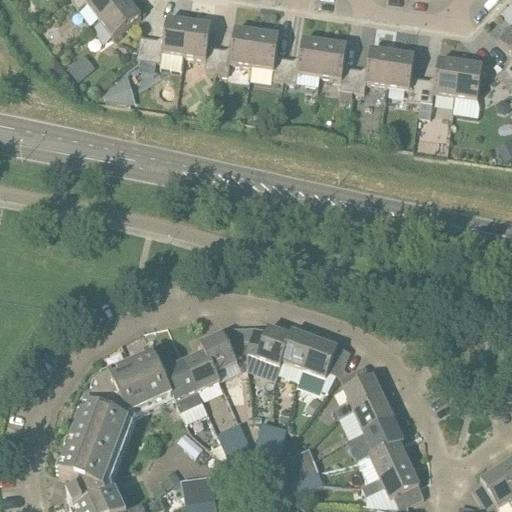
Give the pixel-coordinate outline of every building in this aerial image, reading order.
[(85,9),(99,26),(127,4),(123,0),(76,0),(71,4),(79,14),(85,9)] [(140,22),(127,4),(99,26),(113,43),(140,22)] [(183,62),(184,62),(189,28),(166,24),(163,46),(151,44),(149,66),(161,68),(160,72),(181,75),(183,62)] [(216,76),(219,54),(208,52),(211,31),(189,28),(184,62),(206,66),(204,74),(216,76)] [(257,38),(234,34),(231,56),(219,54),(216,76),(229,78),(230,69),(251,72),(257,38)] [(511,34),(498,48),(511,62),(511,64),(505,72),(511,79),(511,34)] [(284,86),(287,64),(276,63),(279,41),(257,38),(251,72),(273,76),(272,84),(284,86)] [(136,64),(149,66),(151,44),(140,42),(136,64)] [(298,79),(319,83),(324,48),(302,45),(299,66),(287,64),(284,86),(296,88),(298,79)] [(351,105),(355,74),(344,73),(347,51),(324,48),(319,83),(341,86),(340,95),(339,103),(351,105)] [(365,89),(387,93),(392,58),(370,55),(367,76),(355,74),(351,105),(362,107),(363,99),(364,99),(365,89)] [(78,86),(95,72),(84,58),(67,72),(78,86)] [(414,61),(392,58),(387,93),(409,96),(408,105),(420,106),(423,85),(411,83),(414,61)] [(432,108),(433,100),(455,103),(460,68),(438,65),(435,86),(423,85),(420,106),(432,108)] [(455,103),(477,106),(482,72),(460,68),(455,103)] [(511,97),(511,96),(511,79),(505,72),(496,80),(511,97)] [(114,103),(131,98),(127,85),(110,90),(114,103)] [(511,164),(511,147),(511,148),(497,156),(504,169),(511,164)] [(256,364),(280,373),(282,366),(281,366),(290,342),(290,341),(268,332),(266,338),(254,333),(234,334),(241,349),(248,349),(245,357),(246,359),(256,363),(256,364)] [(246,359),(245,357),(248,349),(241,349),(234,334),(200,350),(204,358),(205,358),(215,380),(216,379),(238,369),(235,363),(244,359),(246,359)] [(299,387),(303,376),(304,376),(316,345),(291,336),(290,341),(290,342),(281,366),(282,366),(283,366),(282,368),(283,368),(278,379),(299,387)] [(340,383),(349,379),(343,374),(349,358),(316,345),(304,376),(326,385),(328,379),(340,383),(340,384),(340,383)] [(184,367),(198,398),(220,387),(216,379),(215,380),(205,358),(204,358),(184,367)] [(122,511),(116,497),(114,498),(111,492),(137,424),(174,407),(174,409),(175,408),(161,378),(153,360),(108,381),(108,382),(96,388),(100,397),(99,400),(94,398),(88,414),(85,412),(59,482),(72,487),(66,503),(70,511),(122,511)] [(203,408),(198,398),(184,367),(161,378),(175,408),(180,419),(203,408)] [(353,419),(383,404),(373,382),(370,383),(364,372),(349,379),(340,383),(340,384),(345,395),(342,396),(348,408),(334,414),(338,424),(352,418),(353,419)] [(312,418),(320,408),(313,402),(305,412),(312,418)] [(362,439),(363,439),(393,425),(383,404),(353,419),(362,439)] [(282,413),(279,424),(288,426),(291,415),(282,413)] [(368,462),(367,461),(372,459),(373,460),(398,448),(399,450),(404,447),(393,425),(363,439),(362,439),(346,446),(356,467),(368,462)] [(254,458),(267,461),(275,432),(262,429),(254,458)] [(227,435),(240,462),(251,456),(239,430),(227,435)] [(275,432),(267,461),(279,464),(286,435),(275,432)] [(228,467),(240,462),(227,435),(216,440),(220,449),(209,455),(224,469),(228,467)] [(378,484),(408,469),(399,450),(398,448),(373,460),(372,459),(367,461),(368,462),(378,484)] [(281,466),(286,478),(314,467),(309,455),(281,466)] [(511,465),(501,473),(511,490),(511,465)] [(286,478),(291,489),(319,479),(314,467),(286,478)] [(397,511),(407,511),(424,504),(418,492),(419,492),(408,469),(378,484),(361,492),(366,503),(384,495),(389,506),(393,504),(397,511)] [(511,511),(511,490),(501,473),(480,486),(482,489),(471,495),(480,510),(481,511),(495,511),(496,511),(502,511),(510,508),(511,511)] [(161,485),(167,495),(180,485),(174,476),(161,485)] [(319,479),(291,489),(295,501),(323,490),(319,479)] [(180,487),(183,500),(212,494),(209,482),(180,487)] [(178,505),(183,502),(183,500),(180,487),(170,495),(178,505)] [(185,511),(214,507),(212,494),(183,500),(183,502),(185,511)]
